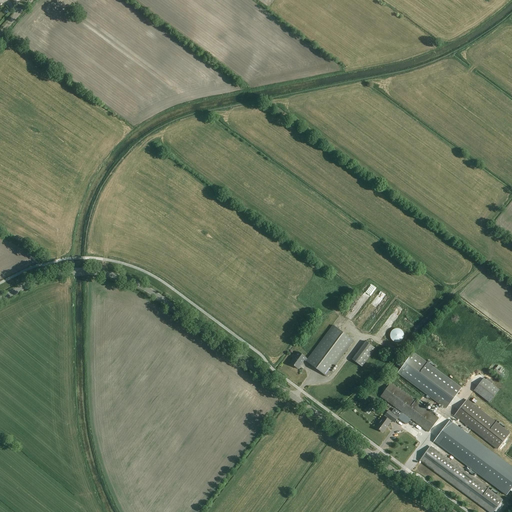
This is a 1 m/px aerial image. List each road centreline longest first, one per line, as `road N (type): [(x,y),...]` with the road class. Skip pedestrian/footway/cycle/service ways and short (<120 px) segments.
road 1 (tertiary): [(448,511),(149,290),(84,271)]
road 2 (track): [(328,422),(488,261)]
